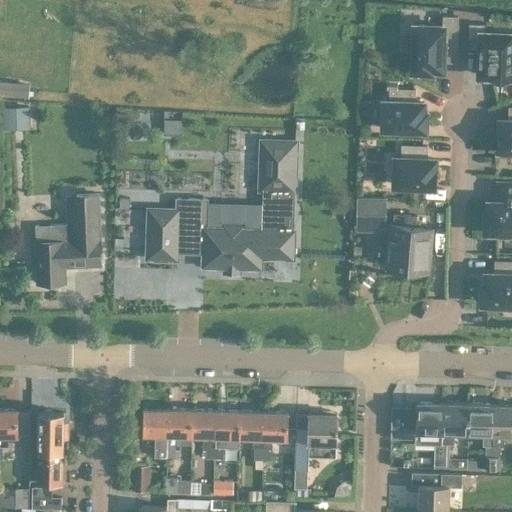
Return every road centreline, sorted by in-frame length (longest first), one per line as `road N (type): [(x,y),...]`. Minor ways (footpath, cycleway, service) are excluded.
road 1 (residential): [(378,364),(380,343),(392,330),(437,324),(451,312),(462,112)]
road 2 (residential): [(93,359),(378,364)]
road 3 (residential): [(91,511),(93,359)]
road 4 (residential): [(373,511),(378,364)]
road 5 (residential): [(378,364),(511,369)]
